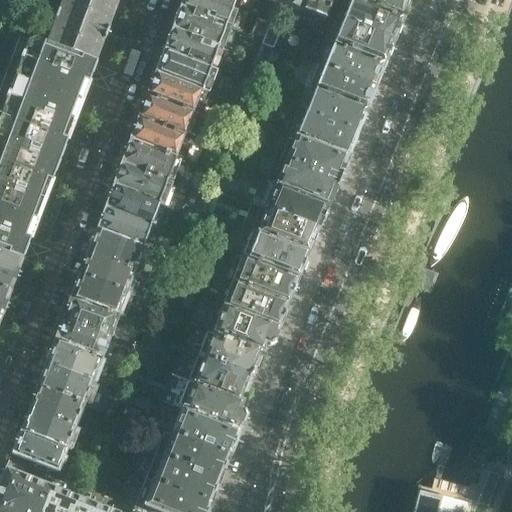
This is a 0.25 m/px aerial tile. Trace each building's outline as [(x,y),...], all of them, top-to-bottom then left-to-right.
[(60,0),(44,46),(93,64),(94,62),(102,41),(106,30),(116,0),(60,0)] [(181,0),(178,11),(224,30),(228,31),(238,5),(234,4),(227,1),(223,0),(181,0)] [(299,12),(303,0),(277,0),(277,3),(299,12)] [(321,21),(329,0),(303,0),(299,12),(321,21)] [(406,3),(407,0),(347,0),(347,1),(350,2),(399,21),(400,19),(400,18),(400,17),(403,10),(406,3)] [(391,41),(399,21),(350,2),(341,24),(390,44),(391,44),(392,41),(391,41)] [(178,11),(169,33),(219,53),(228,31),(224,30),(178,11)] [(382,63),(390,44),(341,24),(333,46),(381,65),(382,65),(383,63),(382,63)] [(169,33),(161,56),(208,74),(218,78),(237,85),(245,63),(230,58),(219,53),(169,33)] [(86,84),(93,64),(44,46),(26,39),(19,59),(0,51),(0,254),(19,262),(79,102),(78,102),(85,84),(86,84)] [(372,88),(381,65),(333,46),(323,69),(372,88)] [(262,68),(267,54),(259,51),(254,64),(262,68)] [(161,56),(152,78),(199,96),(207,99),(210,101),(218,78),(208,74),(161,56)] [(313,65),(304,88),(314,92),(363,111),(372,88),(323,69),(313,65)] [(251,95),(260,71),(252,68),(245,88),(243,92),(251,95)] [(152,78),(144,100),(191,119),(198,121),(207,99),(199,96),(152,78)] [(236,110),(243,92),(245,88),(237,85),(228,108),(236,110)] [(360,119),(363,111),(314,92),(305,115),(354,134),(357,126),(357,127),(360,120),(360,119)] [(182,141),(191,119),(144,100),(136,122),(182,141)] [(351,142),(354,134),(305,115),(296,138),(345,157),(348,149),(349,149),(351,142)] [(174,163),(182,141),(136,122),(127,144),(174,163)] [(335,181),(345,157),(296,138),(286,134),(280,149),(290,153),(286,162),(335,181)] [(166,185),(174,163),(127,144),(119,167),(166,185)] [(325,206),(335,181),(286,162),(281,160),(271,184),(325,206)] [(157,207),(166,185),(119,167),(111,189),(157,207)] [(322,213),(325,206),(271,184),(261,209),(316,230),(319,223),(323,214),(322,213)] [(149,230),(157,207),(111,189),(102,211),(149,230)] [(190,220),(198,197),(190,195),(182,217),(190,220)] [(313,237),(316,230),(261,209),(252,233),(257,235),(306,254),(309,246),(309,247),(313,237)] [(140,252),(149,230),(102,211),(94,234),(140,252)] [(94,234),(85,256),(132,274),(141,278),(150,256),(140,252),(94,234)] [(302,263),(306,254),(257,235),(252,247),(247,245),(242,257),(296,278),(299,270),(300,271),(303,263),(302,263)] [(19,262),(0,254),(0,272),(13,277),(19,262)] [(124,296),(132,274),(85,256),(77,278),(124,296)] [(293,286),(296,279),(296,278),(242,257),(234,277),(239,280),(237,284),(287,303),(290,295),(293,287),(293,286)] [(13,277),(0,272),(0,289),(7,293),(13,277)] [(115,319),(124,296),(77,278),(69,300),(115,319)] [(287,303),(237,284),(232,282),(224,302),(229,304),(228,309),(277,328),(280,320),(284,312),(283,311),(287,303)] [(156,309),(165,286),(157,283),(148,306),(156,309)] [(107,341),(115,319),(69,300),(60,322),(107,341)] [(148,331),(156,309),(148,306),(140,328),(148,331)] [(277,328),(228,309),(222,307),(212,333),(256,350),(256,351),(259,352),(260,351),(260,350),(262,344),(266,345),(272,342),(277,328)] [(99,363),(107,341),(60,322),(52,345),(99,363)] [(249,368),(256,351),(256,350),(212,333),(211,335),(207,333),(197,357),(246,376),(246,375),(249,368)] [(90,385),(99,363),(52,345),(44,367),(90,385)] [(242,384),(245,377),(246,377),(246,376),(197,357),(188,381),(193,383),(192,385),(236,402),(243,385),(242,384)] [(82,408),(90,385),(44,367),(35,389),(82,408)] [(236,411),(238,404),(239,405),(240,403),(236,402),(192,385),(182,410),(237,432),(242,418),(240,413),(236,411)] [(74,430),(82,408),(35,389),(27,411),(74,430)] [(114,420),(123,398),(110,393),(101,415),(114,420)] [(227,458),(237,432),(182,410),(173,407),(163,433),(226,458),(227,458)] [(65,452),(74,430),(27,411),(18,434),(65,452)] [(162,433),(153,455),(217,481),(226,458),(163,433),(162,433)] [(57,474),(65,452),(18,434),(10,456),(30,464),(57,474)] [(153,455),(144,478),(208,503),(217,481),(153,455)] [(0,511),(79,511),(83,502),(64,495),(70,479),(57,474),(30,464),(24,479),(4,471),(0,482),(0,511)] [(144,478),(134,505),(135,505),(152,511),(205,511),(209,504),(208,503),(144,478)] [(107,511),(103,510),(109,495),(89,487),(83,502),(79,511),(107,511)] [(124,511),(152,511),(135,505),(134,505),(128,502),(124,511)]
